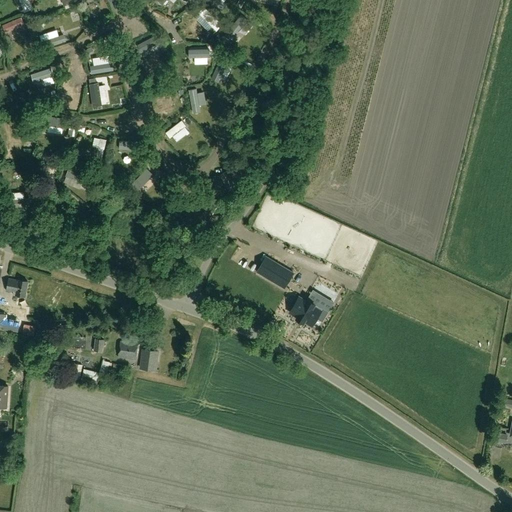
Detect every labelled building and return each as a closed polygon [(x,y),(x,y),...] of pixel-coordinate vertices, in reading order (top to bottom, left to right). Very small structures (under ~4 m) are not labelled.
[(200,22),(213,15),(210,8),(196,15),(200,22)] [(27,15),(9,23),(19,42),(36,33),(27,15)] [(56,42),(64,40),(62,32),(54,34),(56,42)] [(176,138),(182,131),(178,127),(172,135),(176,138)] [(177,139),(182,142),(187,135),(181,132),(177,139)] [(279,288),(288,272),(260,257),(251,272),(279,288)] [(13,294),(25,297),(28,282),(18,280),(18,281),(8,279),(6,291),(13,292),(13,294)] [(306,322),(314,327),(318,319),(322,322),(328,312),(308,300),(307,301),(299,297),(290,312),(297,317),(296,319),(305,324),(306,322)] [(1,302),(0,315),(13,316),(14,303),(1,302)] [(24,311),(24,320),(33,320),(33,311),(24,311)] [(0,328),(23,331),(24,322),(11,321),(12,317),(0,315),(0,328)] [(301,340),(304,335),(303,334),(304,331),(294,325),(289,333),(301,340)] [(95,339),(94,351),(95,351),(94,352),(97,352),(97,351),(102,352),(104,340),(95,339)] [(118,357),(135,359),(138,344),(120,341),(118,357)] [(153,370),(155,352),(149,351),(148,355),(143,355),(141,368),(153,370)] [(109,363),(102,361),(96,359),(95,362),(92,361),(90,366),(93,367),(93,368),(100,370),(98,378),(96,388),(103,389),(106,375),(119,378),(120,373),(115,371),(115,369),(108,368),(109,363)] [(79,380),(82,365),(74,363),(71,378),(79,380)] [(500,406),(511,408),(511,399),(501,397),(500,406)] [(494,441),(504,443),(506,435),(495,433),(494,441)]
